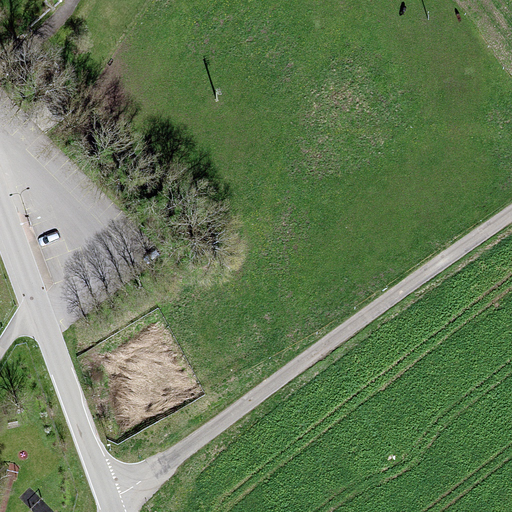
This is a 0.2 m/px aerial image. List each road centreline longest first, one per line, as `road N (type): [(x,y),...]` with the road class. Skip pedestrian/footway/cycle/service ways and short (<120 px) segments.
road 1 (track): [(511,219),(196,442),(120,511)]
road 2 (tertiary): [(0,194),(117,511)]
